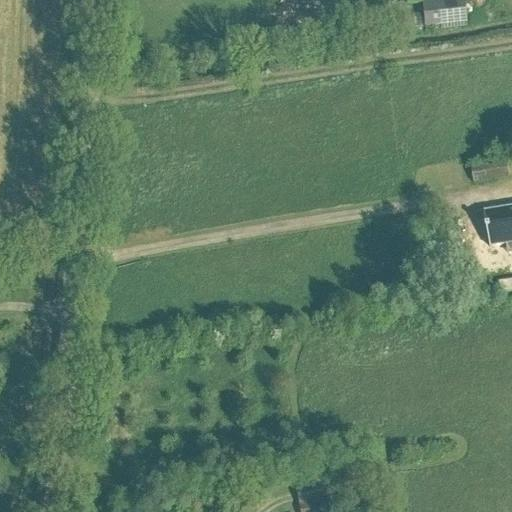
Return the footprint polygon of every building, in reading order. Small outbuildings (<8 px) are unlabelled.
[(463,0),(457,0),(421,4),(424,29),(466,24),(466,22),(463,0)] [(409,31),(407,16),(387,18),(388,33),(409,31)] [(508,181),(505,162),(473,167),(476,186),(508,181)] [(511,210),(484,215),(490,249),(508,246),(509,256),(511,255),(511,210)] [(501,296),(511,294),(511,282),(499,285),(501,296)] [(298,511),(323,511),(320,487),(296,491),(298,511)]
